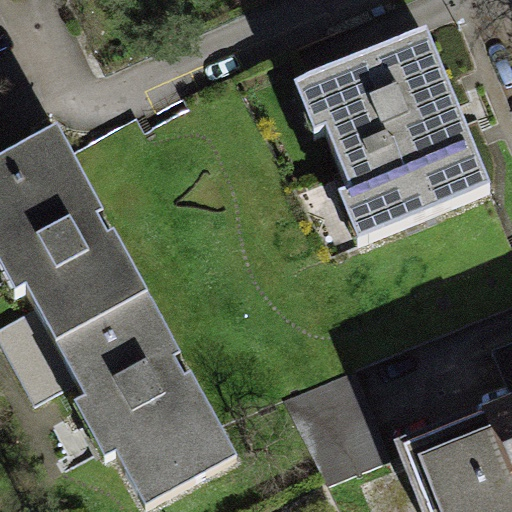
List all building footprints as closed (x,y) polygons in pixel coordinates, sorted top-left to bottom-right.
[(491,198),(428,36),(307,83),(370,245),(491,198)] [(142,294),(55,132),(0,162),(0,250),(50,343),(142,294)] [(145,511),(234,464),(142,294),(50,343),(140,511),(145,511)] [(511,511),(511,349),(500,354),(511,384),(511,407),(413,446),(438,511),(511,511)] [(381,456),(349,382),(290,408),(322,482),(381,456)]
